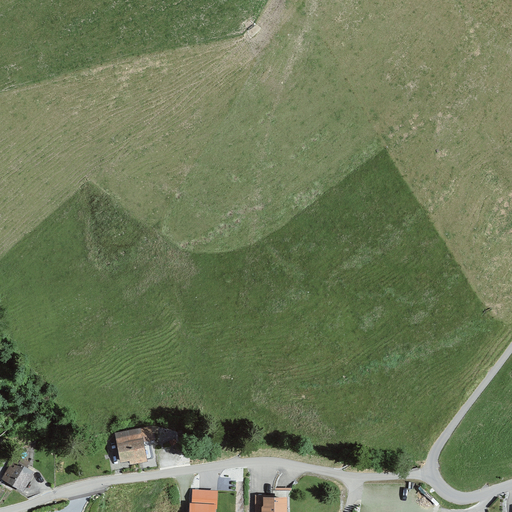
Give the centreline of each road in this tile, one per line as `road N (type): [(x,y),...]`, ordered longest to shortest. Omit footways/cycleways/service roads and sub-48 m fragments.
road 1 (residential): [(7,511),(93,485),(243,463),(354,478)]
road 2 (residential): [(354,478),(431,476),(448,495),(465,499),(511,486)]
